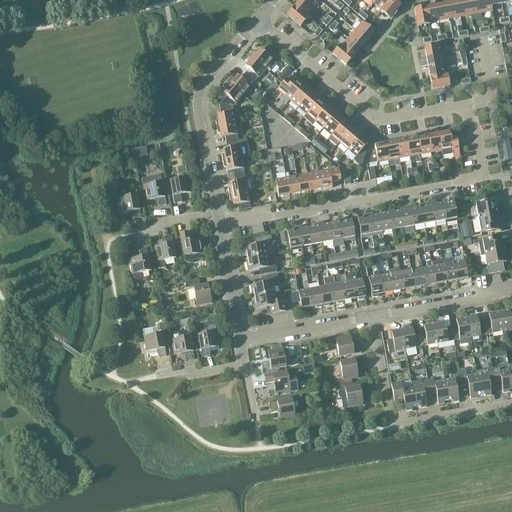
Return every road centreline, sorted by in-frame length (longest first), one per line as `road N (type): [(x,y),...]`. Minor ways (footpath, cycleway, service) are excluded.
road 1 (residential): [(219,229),(481,183),(469,105)]
road 2 (residential): [(511,462),(273,503),(261,511)]
road 3 (residential): [(469,105),(380,121),(259,22)]
road 4 (residential): [(511,404),(391,426),(371,317)]
road 5 (residential): [(215,213),(198,94),(259,22)]
road 6 (residential): [(371,317),(511,291)]
road 7 (residential): [(239,340),(371,317)]
